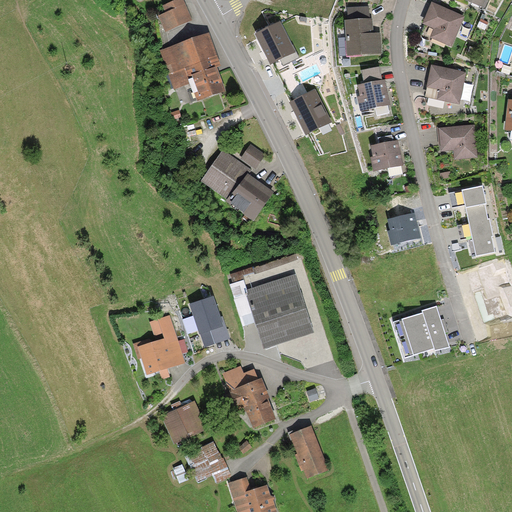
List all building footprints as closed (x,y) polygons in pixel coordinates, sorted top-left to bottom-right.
[(166,14),(158,17),(164,32),(192,21),(184,0),(182,0),(163,7),(166,14)] [(453,13),(432,3),(423,24),(435,30),(432,38),(451,47),(464,18),(453,13)] [(348,8),(349,21),(370,19),(370,7),(348,8)] [(349,21),(345,21),(347,57),(382,55),(381,33),(373,33),(373,28),(373,19),(370,19),(349,21)] [(270,63),(273,62),(287,55),(293,52),(279,25),(256,36),(266,54),(270,63)] [(211,34),(160,51),(174,90),(191,84),(197,102),(226,92),(217,67),(221,66),(217,57),(218,56),(211,34)] [(308,95),(287,55),(273,62),(294,103),(308,95)] [(454,71),(431,66),(425,97),(460,104),(466,73),(454,71)] [(365,84),(382,80),(380,68),(362,71),(365,84)] [(360,96),(358,97),(361,113),(392,105),(389,92),(386,79),(382,80),(365,84),(358,85),(360,96)] [(315,92),(308,95),(294,103),(292,104),(296,112),(307,133),(330,121),(315,92)] [(462,127),(439,129),(441,152),(453,151),(454,160),(478,158),(475,126),(462,127)] [(398,141),(371,147),(374,158),(371,159),(374,172),(403,166),(400,153),(398,141)] [(251,145),(241,159),(255,169),(265,155),(251,145)] [(223,151),(202,181),(229,200),(248,174),(251,170),(223,151)] [(263,185),(248,174),(229,200),(228,202),(254,221),(274,193),(263,185)] [(481,187),(451,193),(454,210),(465,207),(469,224),(457,226),(460,240),(472,238),(476,257),(495,252),(492,237),(494,237),(490,219),(488,220),(481,187)] [(393,205),(397,218),(411,214),(407,201),(393,205)] [(415,213),(411,214),(397,218),(388,221),(391,231),(388,232),(392,247),(422,238),(418,225),(415,213)] [(302,294),(296,275),(247,291),(256,321),(265,348),(314,333),(302,294)] [(244,325),(256,321),(247,291),(243,281),(230,285),(244,325)] [(220,318),(213,297),(189,306),(200,335),(201,334),(206,347),(230,338),(222,317),(220,318)] [(437,307),(422,312),(423,313),(393,323),(405,360),(434,350),(435,352),(450,347),(444,329),(442,323),(437,307)] [(138,360),(142,359),(147,375),(160,371),(162,379),(169,377),(166,369),(185,363),(182,354),(188,352),(185,340),(178,342),(170,316),(150,322),(155,337),(133,344),(138,360)] [(254,370),(245,374),(242,367),(223,374),(231,393),(227,395),(232,408),(236,406),(239,413),(247,410),(254,428),(275,420),(267,400),(269,399),(262,380),(259,381),(254,370)] [(316,388),(307,391),(311,402),(320,399),(316,388)] [(208,430),(195,401),(183,407),(178,409),(174,411),(161,417),(175,445),(208,430)] [(178,409),(183,407),(180,401),(171,406),(174,411),(178,409)] [(300,431),(290,436),(297,453),(295,455),(302,472),(304,471),(307,479),(329,470),(311,427),(300,431)] [(246,442),(239,447),(244,453),(251,448),(246,442)] [(221,460),(214,443),(189,454),(193,464),(189,465),(197,483),(213,476),(216,484),(231,477),(223,459),(221,460)] [(187,480),(181,466),(173,470),(180,483),(187,480)] [(247,478),(229,484),(237,511),(277,511),(274,501),(275,498),(271,496),(268,485),(253,490),(251,491),(247,478)]
